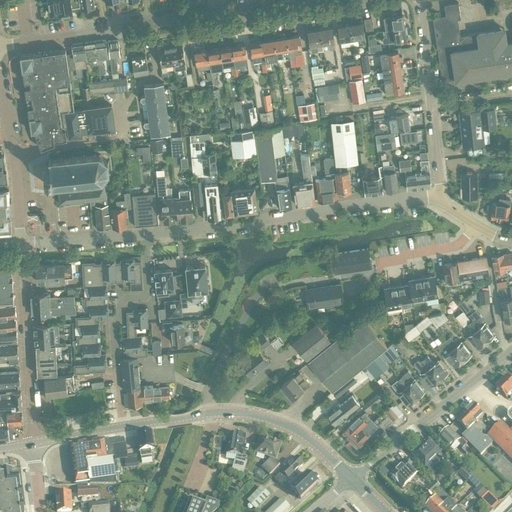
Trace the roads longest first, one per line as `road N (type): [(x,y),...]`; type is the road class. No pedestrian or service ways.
road 1 (residential): [(143,234),(437,196)]
road 2 (residential): [(351,478),(511,348)]
road 3 (residential): [(32,443),(20,241)]
road 4 (tertiary): [(351,478),(287,426),(234,412),(192,416)]
road 5 (residential): [(144,25),(312,0)]
road 6 (residential): [(20,241),(0,79)]
road 7 (tertiary): [(32,443),(192,416)]
road 8 (residential): [(116,366),(120,305),(146,296),(143,234)]
road 9 (residential): [(0,45),(144,25)]
road 10 (residential): [(144,25),(153,76),(121,112),(125,140),(116,141)]
road 11 (residential): [(20,241),(143,234)]
